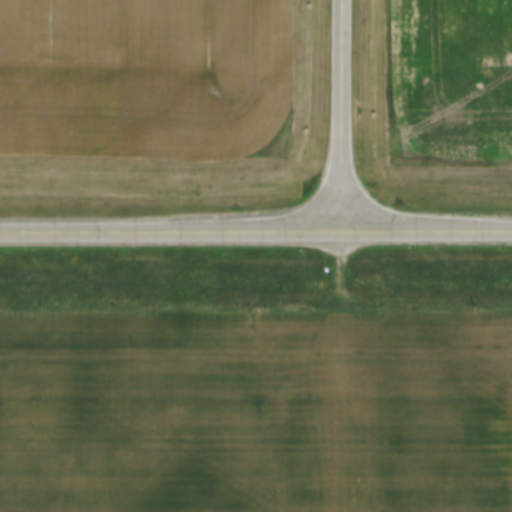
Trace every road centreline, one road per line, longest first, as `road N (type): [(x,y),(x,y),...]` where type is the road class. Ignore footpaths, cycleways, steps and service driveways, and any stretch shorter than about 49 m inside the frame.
road 1 (secondary): [(511,232),(0,234)]
road 2 (tertiary): [(342,233),(342,0)]
